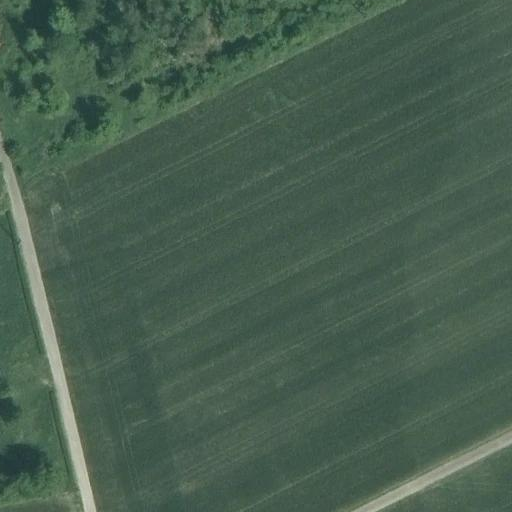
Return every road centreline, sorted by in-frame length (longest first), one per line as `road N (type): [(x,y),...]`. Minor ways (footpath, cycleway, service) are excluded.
road 1 (track): [(0,149),(90,511)]
road 2 (track): [(370,511),(511,438)]
